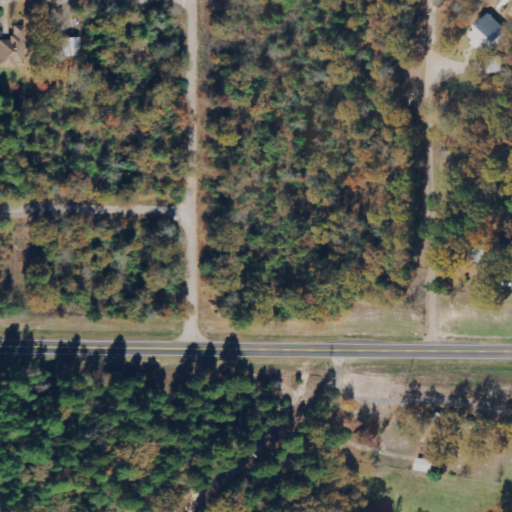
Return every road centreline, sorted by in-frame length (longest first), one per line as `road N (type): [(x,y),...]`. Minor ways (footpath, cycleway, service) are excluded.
road 1 (tertiary): [(511,352),(0,349)]
road 2 (residential): [(429,0),(431,353)]
road 3 (residential): [(194,351),(190,0)]
road 4 (residential): [(191,213),(0,211)]
